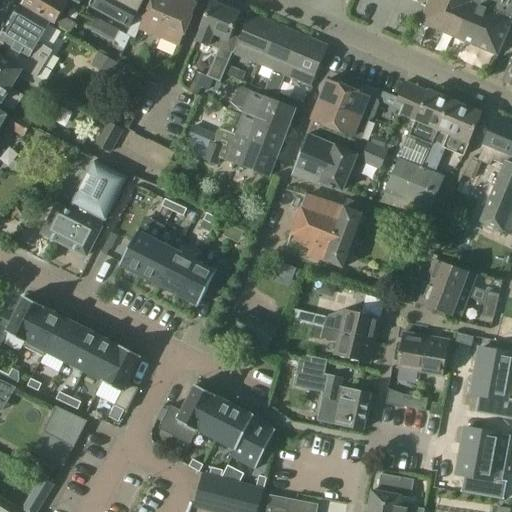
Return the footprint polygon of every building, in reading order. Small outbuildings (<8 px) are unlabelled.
[(23,6),(70,34),(76,25),(61,16),(68,5),(60,0),(23,0),(24,4),(23,6)] [(146,0),(74,0),(79,3),(80,0),(88,0),(92,2),(90,6),(132,28),(146,0)] [(150,0),(141,20),(137,28),(160,38),(176,0),(150,0)] [(186,0),(176,0),(160,38),(180,46),(198,5),(186,0)] [(511,0),(421,0),(421,1),(429,5),(421,24),(497,56),(511,19),(511,0)] [(201,29),(196,41),(209,47),(209,46),(219,51),(207,77),(220,83),(233,54),(234,54),(248,22),(238,18),(240,14),(212,2),(201,29)] [(20,6),(0,39),(0,56),(36,79),(53,52),(39,44),(50,25),(20,6)] [(234,55),(259,65),(274,29),(266,26),(268,22),(251,15),(234,55)] [(274,29),(259,65),(274,71),(266,91),(278,96),(286,76),(302,36),(300,40),(292,37),(294,33),(276,25),(274,30),(274,29)] [(286,76),(311,87),(328,47),(327,47),(325,51),(317,48),(319,44),(302,36),(286,76)] [(0,103),(14,112),(24,97),(11,89),(18,77),(39,90),(43,83),(36,79),(0,56),(0,103)] [(511,61),(503,83),(511,87),(511,61)] [(328,81),(319,103),(369,123),(370,119),(371,119),(372,118),(378,105),(376,100),(360,94),(361,92),(339,84),(339,85),(328,81)] [(407,108),(417,87),(405,82),(396,103),(407,108)] [(432,146),(439,131),(452,100),(429,90),(428,91),(417,87),(407,108),(403,117),(415,122),(409,137),(432,146)] [(272,123),(287,130),(295,110),(250,94),(242,114),(255,120),(252,127),(268,132),(272,123)] [(432,146),(422,169),(445,150),(464,158),(469,144),(470,144),(483,114),(480,112),(452,100),(439,131),(432,146)] [(344,135),(361,141),(369,123),(319,103),(312,122),(322,126),(322,127),(344,136),(344,135)] [(260,154),(276,160),(287,130),(272,123),(268,132),(252,127),(255,120),(242,114),(234,137),(246,143),(249,138),(263,143),(260,154)] [(32,126),(17,116),(10,128),(25,137),(32,126)] [(503,232),(509,235),(511,227),(511,164),(510,164),(511,158),(511,129),(494,122),(485,145),(478,161),(490,167),(493,162),(504,166),(479,223),(503,233),(503,232)] [(95,145),(111,154),(123,131),(108,123),(95,145)] [(189,134),(209,144),(215,134),(195,123),(189,134)] [(218,129),(211,143),(224,149),(221,158),(225,159),(240,165),(240,166),(269,177),(276,160),(260,154),(263,143),(249,138),(246,143),(234,137),(235,135),(218,129)] [(321,183),(343,192),(357,155),(308,136),(293,175),(320,186),(321,183)] [(203,161),(218,167),(224,149),(210,143),(203,161)] [(370,144),(368,143),(364,153),(384,162),(389,152),(384,150),(370,144)] [(386,192),(430,211),(444,178),(400,159),(386,192)] [(74,215),(57,206),(42,234),(86,257),(101,228),(105,221),(106,219),(126,180),(127,178),(126,178),(125,178),(95,163),(96,162),(94,162),(93,163),(94,163),(74,203),(73,203),(72,204),(74,205),(78,207),(74,215)] [(308,256),(343,269),(366,205),(348,198),(344,209),(306,196),(291,237),(312,244),(308,256)] [(173,212),(176,205),(165,200),(162,207),(173,212)] [(187,210),(176,205),(173,212),(184,217),(187,210)] [(218,220),(207,214),(204,221),(214,226),(218,220)] [(137,276),(156,241),(137,231),(137,230),(136,229),(117,267),(120,268),(121,267),(137,276)] [(157,286),(175,251),(174,250),(158,242),(156,241),(137,276),(140,277),(157,286)] [(176,296),(194,261),(195,261),(199,252),(178,241),(174,250),(175,251),(157,286),(159,287),(176,296)] [(435,260),(427,283),(469,298),(485,304),(488,293),(473,288),(478,277),(435,260)] [(220,292),(232,269),(220,263),(215,271),(196,261),(195,261),(194,261),(176,296),(178,297),(194,305),(194,306),(198,308),(209,287),(220,292)] [(419,305),(461,321),(469,298),(427,283),(419,305)] [(485,304),(497,308),(499,296),(488,293),(485,304)] [(26,343),(44,308),(23,297),(10,323),(0,318),(0,342),(5,333),(25,343),(26,343)] [(482,316),(494,320),(497,308),(485,304),(482,316)] [(45,353),(63,318),(44,308),(26,343),(25,343),(23,347),(44,358),(46,353),(45,353)] [(311,328),(375,343),(380,319),(346,311),(326,318),(314,315),(311,328)] [(64,363),(82,327),(63,318),(45,353),(46,353),(64,363)] [(264,326),(252,350),(264,356),(276,332),(264,326)] [(83,373),(101,337),(82,327),(64,363),(83,373)] [(335,356),(369,365),(375,343),(311,328),(309,338),(321,341),(321,340),(338,344),(335,356)] [(397,369),(420,373),(426,338),(403,334),(397,369)] [(462,336),(459,345),(471,348),(473,338),(462,336)] [(103,383),(121,347),(101,337),(83,373),(103,383)] [(420,373),(443,377),(450,342),(426,338),(420,373)] [(128,384),(141,358),(121,347),(103,383),(122,392),(114,406),(127,413),(139,389),(128,384)] [(473,395),(472,396),(479,397),(476,413),(475,413),(475,414),(511,420),(511,400),(505,399),(511,360),(511,354),(481,349),(481,350),(473,395)] [(322,375),(325,361),(308,357),(307,362),(305,371),(322,375)] [(9,376),(5,383),(16,389),(19,381),(19,373),(12,369),(9,376)] [(9,376),(0,371),(0,380),(5,383),(9,376)] [(332,423),(363,430),(370,395),(342,389),(344,379),(328,376),(323,399),(336,402),(332,423)] [(42,385),(31,380),(27,387),(38,392),(42,385)] [(0,412),(1,412),(16,389),(0,381),(0,412)] [(197,431),(215,396),(195,386),(181,412),(170,406),(159,430),(171,436),(176,426),(196,436),(198,432),(197,431)] [(67,405),(70,398),(59,393),(56,400),(67,405)] [(402,407),(413,409),(415,398),(404,395),(402,407)] [(216,441),(234,406),(215,396),(197,431),(198,432),(216,441)] [(81,403),(70,398),(67,405),(78,410),(81,403)] [(413,409),(425,412),(427,400),(415,398),(413,409)] [(336,402),(323,399),(319,421),(332,423),(336,402)] [(235,451),(252,419),(252,420),(254,416),(234,406),(216,441),(234,451),(235,451)] [(63,468),(87,422),(56,407),(43,433),(55,439),(45,458),(63,468)] [(114,407),(108,418),(118,423),(124,412),(114,407)] [(255,470),(275,431),(274,431),(252,420),(252,419),(235,451),(234,451),(231,457),(255,470)] [(458,475),(458,476),(464,477),(462,491),(461,491),(461,493),(504,500),(504,499),(503,499),(506,483),(507,483),(507,482),(490,479),(498,435),(499,435),(499,434),(466,428),(466,430),(458,475)] [(203,466),(193,460),(189,467),(200,473),(203,466)] [(223,471),(211,468),(209,476),(221,479),(223,471)] [(209,476),(204,475),(195,508),(212,511),(257,511),(263,490),(256,488),(221,479),(209,476)] [(372,492),(369,510),(380,511),(424,511),(425,511),(410,508),(411,499),(399,497),(402,480),(396,478),(388,476),(381,475),(377,493),(372,492)] [(267,479),(259,476),(256,488),(263,490),(264,490),(267,479)] [(0,511),(37,511),(54,485),(43,478),(22,511),(0,497),(0,511)] [(287,511),(316,511),(317,506),(289,501),(287,511)]
